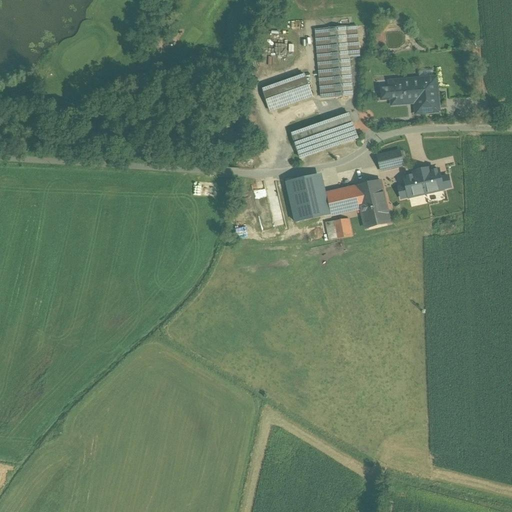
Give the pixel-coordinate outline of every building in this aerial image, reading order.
[(357,27),(316,31),(321,99),(353,96),(349,58),(360,57),(357,27)] [(305,76),(263,91),(271,112),(313,97),(305,76)] [(436,79),(391,83),(391,88),(381,89),(382,100),(392,99),(393,106),(415,103),(416,114),(439,112),(436,79)] [(349,114),(293,134),(301,158),(358,138),(349,114)] [(399,151),(378,156),(381,172),(403,167),(399,151)] [(322,175),(287,183),(296,223),(331,215),(322,175)] [(356,188),(328,194),(333,216),(361,209),(365,229),(391,223),(381,181),(356,187),(356,188)] [(349,219),(327,223),(330,241),(352,237),(349,219)]
